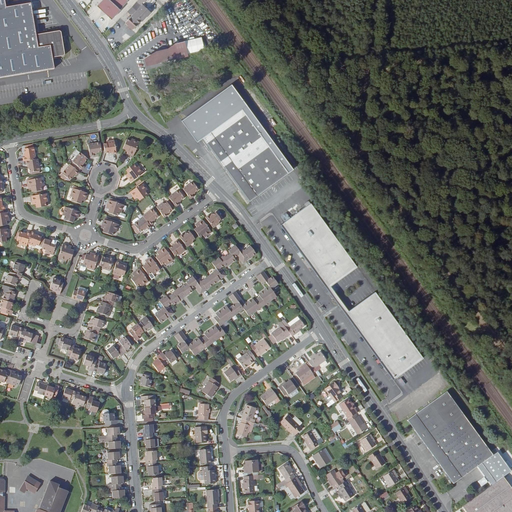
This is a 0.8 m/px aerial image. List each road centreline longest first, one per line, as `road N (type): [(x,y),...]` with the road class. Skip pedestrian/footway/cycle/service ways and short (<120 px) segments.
road 1 (unclassified): [(323,330),(443,511)]
road 2 (residential): [(128,393),(145,352),(273,259)]
road 3 (residential): [(226,452),(223,416),(233,396),(323,330)]
road 4 (track): [(511,177),(357,148)]
road 5 (residential): [(85,235),(136,250),(219,191)]
road 6 (track): [(376,0),(357,148)]
road 7 (residential): [(9,140),(22,211),(85,235)]
road 8 (residential): [(226,452),(293,452),(324,511)]
road 9 (unclassified): [(65,0),(108,57),(133,110)]
road 10 (unclassified): [(9,140),(110,123),(133,110)]
